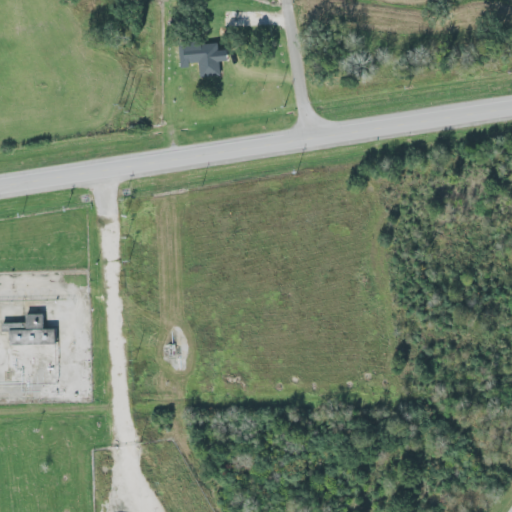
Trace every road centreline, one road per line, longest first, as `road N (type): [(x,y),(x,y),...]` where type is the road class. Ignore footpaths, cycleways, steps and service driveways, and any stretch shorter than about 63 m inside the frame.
road 1 (secondary): [(0,189),(511,109)]
road 2 (residential): [(314,141),(291,0)]
